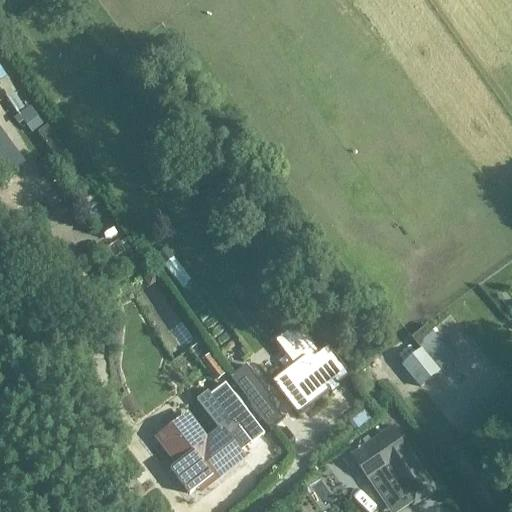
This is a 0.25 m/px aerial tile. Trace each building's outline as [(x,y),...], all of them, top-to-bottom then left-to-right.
[(29,108),(13,120),(17,126),(22,122),(31,135),(42,127),(29,108)] [(0,144),(0,165),(10,159),(0,144)] [(174,260),(167,251),(157,258),(164,268),(174,260)] [(140,278),(148,289),(157,283),(150,272),(140,278)] [(301,330),(286,342),(305,367),(277,389),(299,417),(333,390),(329,385),(336,380),(338,382),(347,374),(328,350),(321,355),(301,330)] [(441,373),(421,351),(402,368),(422,390),(441,373)] [(211,356),(203,362),(218,382),(226,376),(211,356)] [(248,402),(271,430),(283,420),(269,403),(272,401),(263,390),(248,402)] [(365,412),(348,424),(356,434),(372,422),(365,412)] [(220,430),(204,443),(185,417),(153,441),(172,467),(169,469),(188,495),(195,490),(197,493),(242,459),(220,430)] [(394,428),(350,457),(369,485),(389,471),(414,509),(438,493),(394,428)] [(317,459),(323,467),(336,457),(330,449),(317,459)] [(353,495),(359,489),(345,474),(338,480),(353,495)] [(375,496),(385,511),(387,511),(399,505),(388,488),(375,496)]
